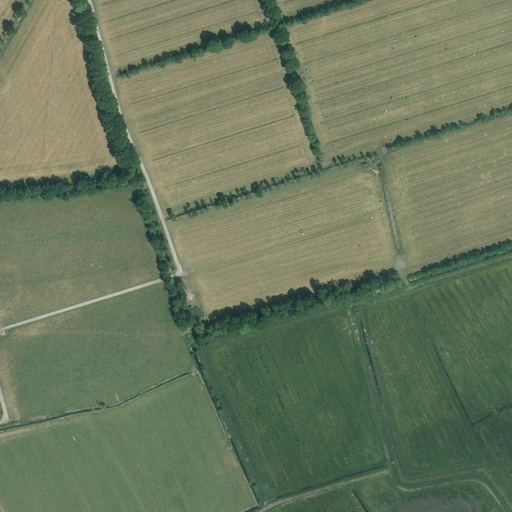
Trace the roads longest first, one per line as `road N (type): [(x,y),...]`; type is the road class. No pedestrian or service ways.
road 1 (track): [(511,255),(408,287),(402,277),(188,334),(270,506),(258,511)]
road 2 (track): [(76,0),(131,174),(0,196)]
